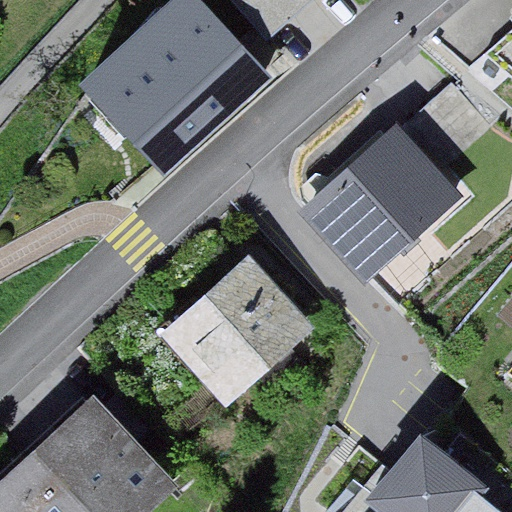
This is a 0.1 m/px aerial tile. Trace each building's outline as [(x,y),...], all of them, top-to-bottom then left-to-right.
[(197,0),(174,0),(84,78),(156,161),(259,71),(197,0)] [(234,0),(268,38),(312,0),(234,0)] [(403,130),(303,219),(368,291),(467,203),(403,130)] [(319,331),(255,258),(164,336),(229,410),(319,331)] [(158,511),(184,489),(99,396),(0,487),(0,511),(158,511)] [(507,511),(435,453),(385,511),(507,511)]
